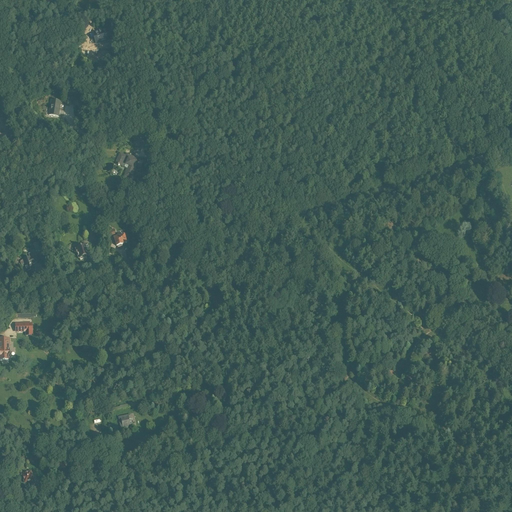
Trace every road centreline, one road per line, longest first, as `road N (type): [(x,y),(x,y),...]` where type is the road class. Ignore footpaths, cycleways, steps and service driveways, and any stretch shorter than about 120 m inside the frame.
road 1 (unclassified): [(0,309),(511,149)]
road 2 (track): [(190,251),(129,0)]
road 3 (unknown): [(133,511),(183,460),(241,437),(290,436),(320,464)]
road 4 (track): [(511,116),(446,0)]
